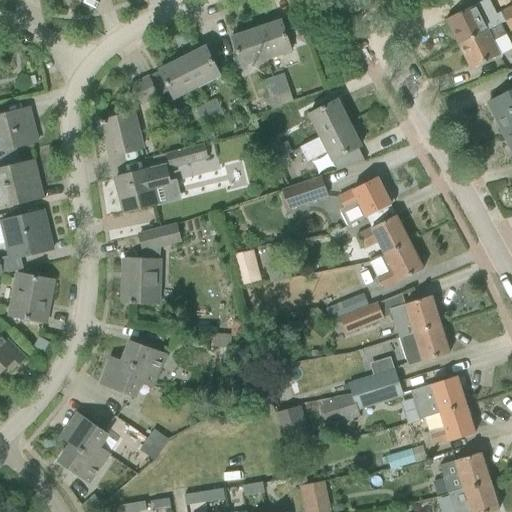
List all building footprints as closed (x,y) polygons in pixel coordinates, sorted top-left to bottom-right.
[(511,18),(511,5),(499,12),(504,22),(511,18)] [(445,20),(458,45),(487,31),(485,29),(474,6),(463,11),(445,20)] [(280,21),(256,30),(266,60),(291,52),(280,21)] [(487,31),(458,45),(470,70),(488,61),(499,56),(491,39),(505,34),(499,24),(485,29),(487,31)] [(266,60),(256,30),(231,38),(238,57),(242,69),(266,60)] [(205,47),(182,59),(196,88),(219,76),(205,47)] [(196,88),(182,59),(159,71),(173,100),(196,88)] [(139,103),(141,107),(159,98),(148,76),(130,85),(139,103)] [(273,81),(279,98),(291,94),(285,77),(273,81)] [(263,84),(269,101),(279,98),(273,81),(263,84)] [(511,91),(487,104),(502,134),(511,129),(511,91)] [(206,107),(214,124),(225,118),(217,101),(206,107)] [(308,116),(320,138),(348,124),(337,101),(319,110),(308,116)] [(214,124),(206,107),(196,111),(204,128),(214,124)] [(0,135),(4,151),(17,147),(37,142),(28,109),(9,114),(0,116),(0,135)] [(100,122),(109,157),(128,152),(142,149),(133,114),(100,122)] [(348,124),(320,138),(332,162),(342,156),(360,147),(348,124)] [(511,129),(502,134),(511,153),(511,129)] [(275,161),(292,152),(287,142),(270,150),(275,161)] [(168,154),(171,169),(206,160),(202,145),(168,154)] [(292,152),(275,161),(280,170),(297,161),(292,152)] [(0,209),(44,199),(35,160),(0,168),(0,209)] [(169,184),(165,167),(134,174),(114,179),(123,212),(142,207),(157,204),(153,188),(169,184)] [(352,191),(338,198),(344,211),(358,204),(366,218),(372,215),(390,206),(376,178),(358,187),(352,191)] [(280,192),(288,209),(327,197),(321,179),(280,192)] [(52,250),(43,211),(24,216),(10,220),(1,222),(10,260),(33,255),(52,250)] [(409,243),(395,216),(377,225),(371,229),(357,237),(363,249),(377,242),(384,256),(409,244),(409,243)] [(139,235),(143,251),(180,242),(176,226),(139,235)] [(423,270),(409,243),(409,244),(384,256),(370,263),(377,277),(384,290),(405,279),(423,270)] [(257,280),(249,250),(230,255),(238,285),(257,280)] [(130,305),(135,305),(135,303),(158,304),(160,262),(143,261),(123,260),(122,302),(130,303),(130,305)] [(9,316),(45,323),(53,281),(17,274),(9,316)] [(340,319),(369,307),(364,294),(326,310),(330,322),(336,320),(336,321),(340,320),(340,319)] [(440,325),(431,297),(412,303),(405,305),(390,310),(394,324),(409,319),(414,334),(440,325)] [(340,319),(340,320),(346,334),(383,319),(377,304),(369,307),(340,319)] [(233,324),(231,337),(253,339),(249,325),(233,324)] [(440,325),(414,334),(399,339),(403,354),(407,367),(449,354),(440,325)] [(23,358),(0,336),(0,335),(0,371),(7,365),(11,369),(23,358)] [(231,337),(214,336),(213,348),(230,350),(231,337)] [(39,338),(34,348),(43,353),(49,344),(39,338)] [(165,355),(147,349),(128,342),(121,362),(142,370),(137,382),(153,388),(165,355)] [(130,402),(137,382),(142,370),(121,362),(110,358),(100,384),(111,388),(109,395),(127,402),(130,402)] [(393,369),(348,384),(352,397),(367,393),(398,383),(393,369)] [(439,413),(440,414),(466,406),(456,377),(410,392),(419,419),(439,413)] [(332,398),(318,402),(321,414),(335,409),(340,423),(359,416),(357,411),(402,396),(398,383),(367,393),(352,397),(332,398)] [(440,414),(444,428),(429,433),(433,447),(449,443),(456,440),(475,434),(466,406),(440,414)] [(60,437),(70,444),(102,466),(109,455),(95,446),(107,428),(90,415),(86,421),(76,414),(60,437)] [(304,444),(298,422),(279,426),(285,448),(304,444)] [(146,441),(160,450),(168,439),(154,430),(146,441)] [(139,452),(153,461),(160,450),(146,441),(139,452)] [(102,466),(70,444),(58,462),(89,484),(102,466)] [(412,451),(416,463),(425,460),(421,448),(412,451)] [(439,467),(448,495),(489,482),(480,453),(461,459),(439,467)] [(306,470),(292,473),(294,485),(308,483),(306,470)] [(243,485),(244,495),(264,491),(261,482),(243,485)] [(323,482),(299,487),(303,503),(327,497),(323,482)] [(489,482),(448,495),(453,511),(494,511),(498,511),(489,482)] [(223,487),(204,490),(205,501),(225,498),(223,487)] [(204,490),(184,494),(186,504),(205,501),(204,490)] [(81,507),(85,511),(94,511),(102,505),(94,496),(81,507)] [(132,501),(134,511),(146,509),(144,500),(132,501)] [(119,503),(121,511),(125,511),(134,511),(132,501),(119,503)]
